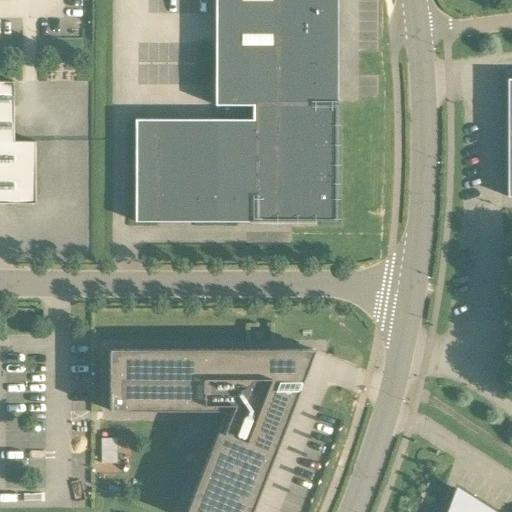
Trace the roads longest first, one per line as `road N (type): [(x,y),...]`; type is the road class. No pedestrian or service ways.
road 1 (unclassified): [(411,290),(0,283)]
road 2 (unclassified): [(411,290),(420,175),(417,32)]
road 3 (unclassified): [(348,511),(373,453),(411,290)]
road 4 (track): [(511,456),(392,383)]
